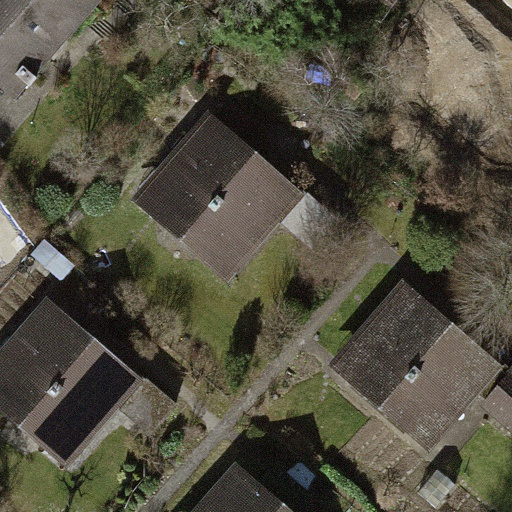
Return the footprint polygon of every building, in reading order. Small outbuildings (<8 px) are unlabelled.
[(0,0),(0,90),(5,95),(92,0),(0,0)] [(511,0),(491,0),(511,16),(511,0)] [(206,114),(132,197),(220,276),(295,193),(206,114)] [(397,283),(325,363),(424,452),(467,405),(503,438),(511,427),(511,358),(498,374),(397,283)] [(38,303),(0,350),(0,415),(65,466),(111,408),(145,434),(168,405),(38,303)] [(277,511),(230,471),(195,511),(277,511)]
